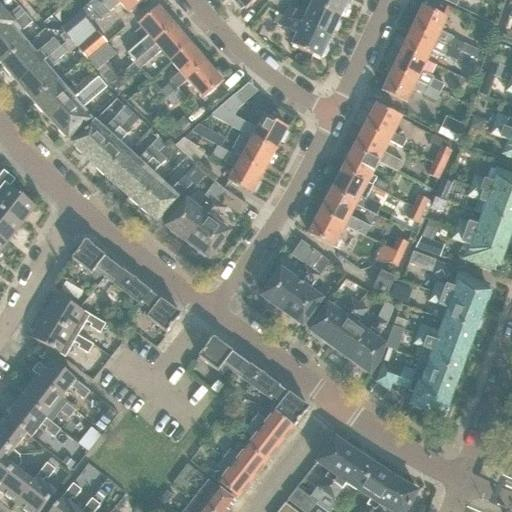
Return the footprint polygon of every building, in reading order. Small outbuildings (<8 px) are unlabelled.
[(92,14),(107,0),(92,0),(93,0),(86,7),(92,14)] [(107,0),(92,14),(98,21),(119,3),(128,14),(144,0),(107,0)] [(236,0),(235,2),(241,9),(243,8),(245,10),(256,0),(236,0)] [(346,6),(349,0),(313,0),(311,6),(340,19),(341,17),(344,16),(347,9),(346,6)] [(339,21),(340,19),(311,6),(306,17),(289,8),(285,17),(330,39),(334,32),(337,31),(340,25),(339,21)] [(0,37),(26,15),(19,7),(7,18),(5,16),(5,17),(0,11),(0,37)] [(147,53),(155,45),(175,28),(167,19),(169,18),(162,10),(161,11),(159,9),(139,26),(149,38),(128,56),(134,63),(147,53)] [(469,57),(469,58),(474,60),(478,51),(453,39),(453,38),(441,32),(446,21),(422,9),(412,30),(469,57)] [(0,65),(2,68),(29,45),(19,34),(20,33),(18,31),(31,21),(26,15),(0,37),(0,65)] [(280,26),(285,17),(277,15),(273,23),(280,26)] [(79,23),(74,17),(60,28),(66,35),(67,34),(71,31),(79,23)] [(327,47),(330,39),(285,17),(280,27),(297,35),(291,47),(320,61),(321,60),(325,57),(328,50),(327,47)] [(88,61),(108,44),(85,18),(66,35),(87,61),(88,61)] [(147,53),(134,63),(141,71),(153,60),(162,53),(171,64),(191,47),(175,28),(155,45),(147,53)] [(466,65),(469,58),(469,57),(412,30),(402,51),(426,63),(432,51),(444,57),(445,56),(456,61),(466,65)] [(19,85),(61,47),(53,39),(36,54),(29,45),(2,68),(9,76),(12,77),(19,85)] [(108,44),(88,61),(97,71),(109,85),(119,76),(108,62),(116,55),(108,44)] [(506,58),(511,53),(511,50),(500,46),(496,54),(506,58)] [(34,104),(60,81),(51,71),(52,70),(58,64),(56,62),(66,53),(61,47),(19,85),(25,91),(25,94),(34,104)] [(186,82),(206,65),(191,47),(171,64),(179,73),(169,82),(171,84),(160,93),(166,100),(178,89),(186,82)] [(402,51),(392,71),(441,94),(445,85),(433,80),(434,78),(422,72),(426,63),(402,51)] [(504,68),(492,63),(488,74),(500,79),(504,68)] [(206,65),(186,82),(202,100),(222,83),(220,81),(222,79),(215,72),(214,73),(206,65)] [(437,103),(441,94),(392,71),(382,92),(407,104),(413,90),(424,95),(424,96),(437,103)] [(52,122),(100,81),(93,73),(71,93),(69,90),(68,91),(60,81),(34,104),(42,113),(44,113),(52,122)] [(124,84),(119,78),(112,84),(118,90),(124,84)] [(100,81),(52,122),(57,128),(58,131),(63,137),(66,137),(90,116),(84,109),(107,89),(100,81)] [(240,134),(274,153),(281,142),(283,143),(288,134),(286,133),(287,131),(264,118),(257,130),(234,118),(238,108),(258,92),(248,84),(209,116),(241,133),(240,134)] [(487,98),(490,87),(480,84),(477,95),(487,98)] [(178,89),(166,100),(172,107),(184,96),(178,89)] [(90,159),(132,114),(125,107),(117,115),(104,129),(95,120),(74,143),(75,149),(80,154),(84,154),(90,159)] [(363,129),(389,143),(389,142),(394,145),(402,149),(406,141),(393,134),(401,120),(375,107),(374,109),(372,108),(368,117),(370,118),(363,129)] [(105,178),(130,152),(120,143),(132,129),(141,122),(132,114),(90,159),(97,166),(96,169),(105,178)] [(511,131),(511,121),(497,116),(497,117),(492,115),(488,123),(494,125),(511,131)] [(484,121),(473,116),(469,128),(480,132),(484,122),(484,121)] [(460,136),(465,126),(446,117),(441,128),(460,136)] [(175,141),(191,127),(184,119),(168,133),(175,141)] [(206,141),(211,132),(199,125),(190,132),(191,133),(206,141)] [(511,156),(511,131),(494,125),(490,135),(508,142),(504,154),(511,156)] [(384,153),(389,143),(363,129),(363,131),(361,130),(357,138),(359,139),(353,150),(378,164),(378,163),(398,174),(403,164),(384,153)] [(263,174),(274,153),(240,134),(229,154),(229,156),(263,174)] [(197,165),(205,154),(185,138),(176,147),(197,165)] [(124,191),(159,154),(158,153),(161,150),(154,144),(151,146),(138,160),(130,152),(105,178),(113,186),(117,185),(124,191)] [(229,156),(229,154),(216,147),(211,155),(225,163),(224,164),(235,170),(229,182),(252,195),(253,192),(255,193),(260,184),(258,183),(263,174),(229,156)] [(371,177),(378,164),(353,150),(352,152),(350,151),(346,159),(347,160),(342,171),(367,185),(372,186),(376,179),(371,177)] [(432,165),(443,171),(450,158),(438,152),(432,165)] [(140,209),(164,183),(153,173),(166,160),(159,154),(124,191),(130,197),(130,200),(140,209)] [(164,183),(140,209),(147,216),(152,215),(158,221),(192,184),(196,188),(206,176),(196,165),(184,177),(172,190),(164,183)] [(439,180),(443,171),(432,165),(428,176),(439,180)] [(360,198),(367,185),(342,171),(340,174),(338,173),(334,181),(336,182),(331,192),(356,206),(361,208),(365,201),(360,198)] [(0,211),(20,227),(35,208),(9,187),(15,181),(3,172),(0,175),(0,211)] [(474,178),(472,186),(511,200),(511,177),(497,173),(493,185),(474,178)] [(445,202),(453,184),(442,180),(434,197),(445,202)] [(187,246),(227,193),(226,192),(227,192),(215,182),(204,196),(209,200),(199,212),(186,203),(167,228),(169,230),(170,233),(187,246)] [(511,224),(511,200),(472,186),(471,188),(467,198),(486,204),(482,214),(511,224)] [(350,217),(356,206),(331,192),(330,194),(328,193),(323,202),(325,203),(319,214),(345,227),(365,237),(370,228),(350,217)] [(227,193),(187,246),(203,258),(206,258),(209,259),(210,258),(213,256),(215,251),(228,234),(214,224),(227,207),(241,217),(248,207),(227,193)] [(412,208),(423,213),(429,201),(418,196),(412,208)] [(418,224),(423,213),(412,208),(407,219),(418,224)] [(0,211),(0,241),(5,246),(20,227),(0,211)] [(338,240),(345,227),(319,214),(318,216),(317,215),(312,223),(314,224),(308,235),(334,249),(334,248),(339,250),(343,243),(338,240)] [(458,225),(456,230),(506,248),(511,232),(511,224),(482,214),(477,228),(459,221),(458,225)] [(498,271),(506,248),(456,230),(452,240),(470,247),(466,259),(470,261),(469,263),(472,264),(473,262),(498,271)] [(392,251),(403,257),(409,244),(398,239),(392,251)] [(439,257),(443,247),(422,239),(416,248),(439,257)] [(280,313),(311,271),(322,257),(301,241),(291,257),(303,266),(293,280),(280,271),(279,273),(276,275),(275,279),(267,290),(265,289),(259,298),(280,313)] [(107,280),(116,268),(104,259),(105,258),(91,247),(89,244),(85,242),(83,245),(81,248),(71,260),(95,279),(99,274),(107,280)] [(392,265),(398,267),(403,257),(392,251),(383,247),(375,263),(392,265)] [(431,273),(435,261),(413,253),(409,264),(431,273)] [(138,304),(148,292),(122,271),(121,272),(116,268),(107,280),(138,304)] [(311,271),(280,313),(301,328),(321,300),(308,292),(319,277),(311,271)] [(387,295),(394,279),(381,273),(374,289),(387,295)] [(432,294),(483,313),(491,290),(466,280),(466,278),(464,277),(463,279),(459,278),(454,290),(436,283),(432,294)] [(83,293),(65,283),(61,289),(60,291),(78,301),(83,293)] [(413,289),(398,283),(392,298),(407,304),(413,289)] [(148,292),(138,304),(146,311),(142,316),(166,334),(176,321),(179,319),(180,316),(178,313),(175,312),(160,301),(160,302),(151,295),(148,292)] [(483,313),(432,294),(429,303),(447,309),(443,322),(475,334),(483,313)] [(77,337),(77,336),(85,322),(91,325),(89,328),(99,334),(105,325),(55,296),(43,317),(77,337)] [(328,348),(359,305),(351,299),(340,314),(328,305),(308,333),(328,348)] [(385,302),(378,317),(366,333),(367,334),(347,361),(369,377),(379,364),(385,346),(376,340),(387,324),(393,309),(385,302)] [(367,334),(366,333),(356,325),(366,310),(359,305),(328,348),(347,361),(367,334)] [(120,326),(127,317),(117,309),(110,319),(120,326)] [(93,345),(77,336),(77,337),(43,317),(31,339),(65,358),(74,343),(79,346),(77,348),(88,354),(93,345)] [(439,333),(420,326),(417,335),(468,354),(475,334),(443,322),(439,333)] [(393,327),(392,327),(390,335),(401,339),(404,331),(393,327)] [(460,374),(468,354),(417,335),(413,345),(432,352),(428,363),(460,374)] [(235,374),(244,363),(232,354),(219,343),(216,341),(213,339),(210,341),(208,345),(198,358),(222,376),(227,369),(235,374)] [(61,401),(61,400),(71,388),(76,391),(74,393),(84,401),(90,392),(49,361),(34,380),(61,401)] [(415,372),(404,368),(402,373),(401,380),(451,399),(460,374),(428,363),(427,364),(419,361),(415,372)] [(267,398),(276,385),(250,366),(249,367),(244,363),(235,374),(267,398)] [(401,380),(402,373),(382,366),(376,383),(389,392),(391,384),(408,390),(408,391),(415,394),(410,407),(425,412),(424,415),(443,422),(451,399),(401,380)] [(75,411),(61,400),(61,401),(34,380),(19,399),(46,420),(46,419),(56,407),(61,410),(59,412),(69,420),(75,411)] [(222,386),(217,382),(210,390),(217,395),(224,387),(222,386)] [(273,412),(294,427),(304,414),(307,412),(308,409),(306,406),(302,405),(288,394),(288,395),(279,389),(279,388),(276,385),(267,398),(274,403),(270,410),(273,412)] [(233,394),(226,389),(220,397),(230,403),(235,396),(233,394)] [(60,430),(46,419),(46,420),(19,399),(5,418),(26,435),(31,439),(41,425),(46,429),(44,431),(54,439),(60,430)] [(105,412),(95,426),(103,432),(113,418),(105,412)] [(280,445),(294,427),(273,412),(266,421),(257,414),(251,423),(280,445)] [(0,449),(9,457),(13,451),(26,435),(5,418),(0,423),(0,449)] [(266,463),(280,445),(251,423),(244,431),(253,438),(246,448),(266,463)] [(318,506),(357,451),(336,438),(316,464),(329,473),(317,489),(310,499),(297,489),(287,501),(302,511),(310,511),(316,505),(318,506)] [(92,447),(82,439),(78,445),(88,452),(92,447)] [(252,481),(266,463),(246,448),(238,457),(230,450),(223,459),(252,481)] [(19,456),(13,451),(9,457),(0,449),(0,462),(20,460),(19,456)] [(359,493),(377,465),(357,451),(318,506),(326,511),(330,511),(333,509),(334,502),(335,501),(347,485),(359,493)] [(238,499),(252,481),(223,459),(217,467),(225,474),(218,483),(238,499)] [(0,490),(16,471),(20,465),(20,460),(0,462),(0,490)] [(32,483),(15,505),(23,511),(41,511),(55,494),(42,483),(45,478),(47,480),(55,471),(47,464),(32,483)] [(384,500),(397,479),(377,465),(359,493),(371,501),(368,507),(366,505),(361,511),(372,511),(374,510),(376,511),(384,501),(384,500)] [(0,493),(15,505),(32,483),(16,471),(0,490),(0,493)] [(187,483),(178,476),(172,484),(184,493),(190,485),(187,483)] [(406,511),(419,491),(397,479),(384,500),(384,501),(376,511),(374,510),(372,511),(406,511)] [(193,501),(207,511),(227,511),(235,503),(208,481),(193,501)] [(78,511),(68,504),(71,499),(73,501),(81,491),(73,485),(51,511),(78,511)] [(172,496),(166,492),(162,498),(161,498),(168,503),(173,497),(172,496)] [(95,511),(100,506),(92,500),(81,511),(95,511)] [(207,511),(193,501),(184,511),(207,511)] [(136,504),(132,509),(132,511),(142,511),(145,510),(137,503),(136,504)]
